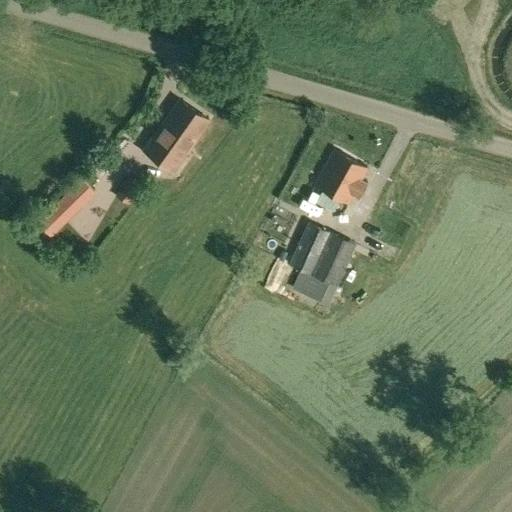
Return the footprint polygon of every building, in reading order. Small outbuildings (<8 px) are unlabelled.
[(173,169),(208,119),(180,98),(144,149),(173,169)] [(109,146),(96,160),(108,170),(120,156),(109,146)] [(360,179),(367,167),(335,149),(315,184),(348,202),(353,192),(359,196),(366,183),(360,179)] [(141,183),(127,175),(115,196),(129,204),(141,183)] [(95,191),(82,177),(51,207),(50,206),(35,221),(30,227),(44,241),(95,191)] [(357,243),(308,222),(289,263),(299,268),(291,288),(316,299),(313,306),(322,310),(325,304),(328,304),(337,285),(338,285),(357,243)]
